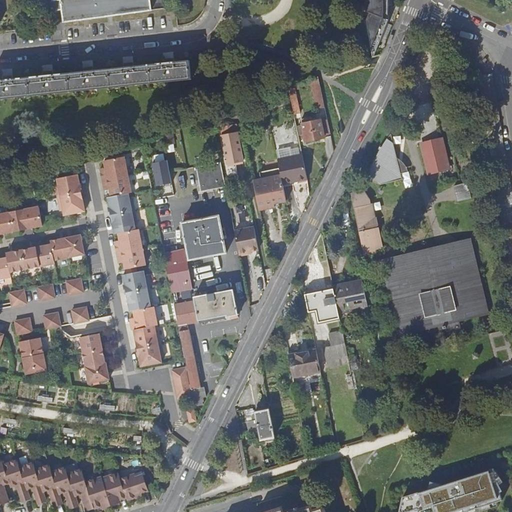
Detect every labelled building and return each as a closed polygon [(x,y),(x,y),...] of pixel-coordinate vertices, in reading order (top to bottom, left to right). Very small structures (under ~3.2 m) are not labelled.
[(50,0),(52,10),(62,9),(64,22),(151,10),(149,0),(50,0)] [(388,0),(361,0),(366,43),(369,42),(372,58),(388,20),(388,0)] [(128,62),(132,85),(191,79),(189,60),(174,62),(173,58),(163,59),(164,63),(134,66),(133,62),(128,62)] [(2,80),(0,79),(0,98),(132,85),(128,62),(123,63),(123,67),(94,70),(93,66),(83,67),(83,72),(53,75),(53,70),(42,71),(43,76),(13,79),(12,74),(2,75),(2,80)] [(511,290),(511,203),(509,184),(490,74),(474,76),(481,116),(491,171),(511,290)] [(324,107),(319,83),(304,88),(309,109),(324,107)] [(295,91),(289,92),(294,118),(295,118),(300,117),(295,91)] [(416,120),(419,135),(439,130),(435,115),(416,120)] [(331,136),(327,120),(320,121),(320,120),(304,123),(304,119),(301,119),(304,134),(301,134),(302,138),(305,137),(305,141),(331,136)] [(419,135),(424,156),(426,163),(429,174),(448,169),(445,155),(439,130),(419,135)] [(237,131),(222,134),(227,163),(243,160),(237,131)] [(393,144),(386,139),(385,142),(383,140),(379,145),(381,147),(366,178),(379,184),(401,181),(399,173),(396,159),(393,144)] [(276,145),(279,159),(291,157),(288,143),(276,145)] [(180,151),(170,153),(172,159),(181,157),(180,151)] [(448,169),(429,174),(430,181),(458,175),(453,155),(449,156),(448,154),(445,155),(448,169)] [(307,179),(302,155),(291,157),(279,159),(277,160),(279,168),(282,185),(307,179)] [(106,171),(102,172),(106,187),(109,186),(110,190),(111,197),(108,198),(117,234),(118,234),(120,244),(124,260),(126,269),(146,266),(139,230),(136,230),(135,225),(138,224),(133,198),(130,199),(129,194),(132,193),(125,157),(104,161),(105,168),(106,171)] [(169,158),(153,161),(158,185),(174,182),(169,158)] [(396,159),(399,173),(407,171),(404,164),(396,159)] [(225,187),(220,161),(195,166),(196,176),(200,191),(225,187)] [(279,168),(258,172),(260,179),(253,180),(259,209),(274,206),(274,203),(285,201),(282,185),(279,168)] [(78,175),(69,176),(77,206),(79,213),(85,211),(82,193),(83,193),(81,185),(80,185),(78,175)] [(77,206),(69,176),(57,179),(58,184),(55,185),(60,211),(63,210),(65,215),(79,213),(77,206)] [(467,183),(453,186),(457,202),(471,198),(467,183)] [(376,225),(375,218),(370,219),(367,205),(371,204),(370,201),(362,192),(350,195),(363,252),(382,248),(376,225)] [(117,234),(108,198),(110,208),(109,208),(111,216),(115,234),(117,234)] [(39,207),(0,214),(0,234),(43,226),(39,207)] [(217,215),(202,219),(202,217),(200,217),(200,219),(181,223),(189,260),(226,252),(217,215)] [(253,226),(233,230),(238,255),(248,252),(247,250),(251,250),(258,248),(253,226)] [(0,279),(11,277),(10,272),(55,264),(54,260),(85,255),(81,235),(51,241),(51,245),(6,253),(7,258),(0,259),(0,279)] [(394,268),(391,259),(380,262),(398,335),(409,332),(407,323),(416,324),(427,325),(429,335),(460,328),(458,318),(466,313),(475,306),(477,316),(487,314),(469,240),(460,242),(462,251),(454,249),(445,249),(438,249),(434,249),(423,252),(415,254),(407,258),(399,263),(394,268)] [(125,270),(126,269),(124,260),(120,244),(115,245),(118,260),(123,259),(124,262),(125,270)] [(184,250),(164,254),(173,301),(177,300),(175,291),(192,288),(186,260),(184,250)] [(144,271),(128,274),(146,349),(150,365),(162,363),(160,357),(163,357),(158,331),(155,332),(154,326),(157,326),(154,307),(151,308),(150,302),(153,302),(148,276),(145,277),(144,271)] [(146,349),(128,274),(123,275),(125,285),(124,286),(126,294),(127,294),(130,312),(133,311),(135,318),(136,322),(130,323),(132,331),(134,330),(137,348),(136,349),(138,357),(139,357),(141,367),(150,365),(146,349)] [(81,279),(66,282),(69,296),(84,293),(81,279)] [(338,311),(366,305),(361,279),(333,285),(333,288),(338,311)] [(52,285),(38,288),(40,301),(55,298),(52,285)] [(304,293),(308,311),(316,310),(319,321),(339,316),(338,311),(333,288),(304,293)] [(193,301),(174,305),(186,368),(192,397),(197,421),(206,419),(205,416),(206,415),(205,411),(208,411),(206,401),(203,402),(198,383),(187,325),(198,323),(198,324),(199,324),(199,321),(225,316),(226,319),(227,318),(227,317),(230,317),(230,315),(237,314),(232,289),(193,298),(193,301)] [(24,290),(9,293),(12,307),(27,304),(24,290)] [(86,307),(72,310),(74,324),(89,321),(86,307)] [(58,313),(43,316),(46,329),(61,326),(58,313)] [(29,318),(15,321),(17,335),(32,332),(29,318)] [(326,358),(347,354),(342,329),(329,332),(331,344),(323,346),(326,358)] [(99,334),(80,338),(86,367),(85,367),(88,384),(109,379),(106,363),(105,363),(99,334)] [(40,338),(20,342),(26,374),(46,370),(40,338)] [(316,351),(288,357),(293,382),(305,379),(304,375),(320,371),(316,351)] [(192,397),(186,368),(172,371),(177,400),(192,397)] [(260,439),(274,437),(269,408),(254,411),(260,439)] [(139,497),(134,479),(120,484),(119,481),(103,486),(101,480),(85,485),(84,484),(71,488),(66,475),(53,479),(51,473),(37,477),(35,470),(21,475),(18,468),(5,472),(2,465),(0,466),(0,504),(7,502),(2,486),(8,484),(9,487),(15,485),(20,502),(28,500),(25,490),(31,488),(37,505),(44,502),(41,493),(47,491),(53,507),(60,505),(57,495),(63,493),(69,510),(76,507),(73,497),(79,495),(84,511),(99,507),(100,509),(118,503),(117,501),(124,499),(125,501),(139,497)] [(407,511),(463,511),(502,500),(493,470),(403,497),(407,511)]
